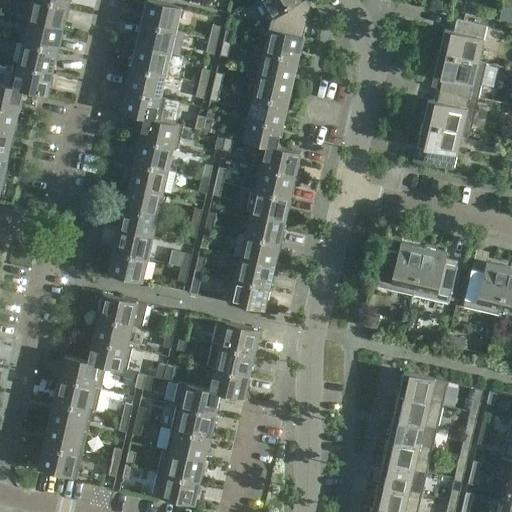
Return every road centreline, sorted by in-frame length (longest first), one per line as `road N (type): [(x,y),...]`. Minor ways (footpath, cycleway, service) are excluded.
road 1 (residential): [(0,482),(43,276),(36,231),(67,209),(110,0)]
road 2 (residential): [(311,511),(317,335),(347,195)]
road 3 (residential): [(347,195),(378,60),(360,0)]
road 4 (residential): [(511,232),(347,195)]
